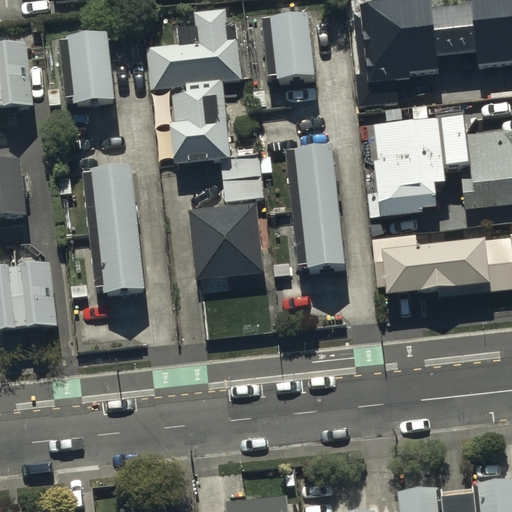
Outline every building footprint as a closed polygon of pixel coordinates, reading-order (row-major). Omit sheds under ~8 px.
[(431,0),(393,0),(359,4),(367,74),(355,75),(359,109),(400,104),(397,78),(437,74),(435,54),(475,50),(477,69),(511,65),(511,0),(471,0),(472,3),(432,7),(431,0)] [(200,44),(148,50),(153,90),(189,86),(226,82),(243,80),(239,39),(231,40),(227,10),(197,13),(200,44)] [(311,17),(264,22),(271,83),(318,78),(311,17)] [(113,34),(64,38),(69,97),(76,96),(77,105),(119,101),(113,34)] [(31,46),(0,48),(0,111),(37,108),(31,46)] [(226,82),(189,86),(190,93),(174,95),(177,122),(172,123),(177,166),(224,161),(235,160),(226,82)] [(369,194),(371,219),(426,214),(425,208),(439,207),(438,195),(440,195),(439,183),(449,182),(443,118),(427,120),(426,109),(410,111),(411,121),(378,124),(381,161),(377,161),(380,193),(369,194)] [(511,132),(471,137),(474,170),(466,171),(470,210),(511,205),(511,132)] [(338,147),(290,152),(302,274),(350,270),(338,147)] [(235,160),(224,161),(228,203),(266,200),(262,157),(235,160)] [(24,161),(0,163),(0,221),(28,219),(24,161)] [(135,168),(87,172),(99,295),(146,291),(135,168)] [(259,204),(192,210),(199,281),(266,274),(259,204)] [(374,240),(379,288),(388,287),(388,295),(439,290),(439,297),(511,290),(506,240),(488,242),(487,239),(419,246),(418,236),(374,240)] [(0,334),(61,327),(54,266),(0,271),(0,334)] [(511,511),(511,480),(479,484),(480,494),(481,511),(511,511)] [(443,489),(400,494),(402,511),(445,511),(444,498),(443,489)] [(481,511),(480,494),(444,498),(445,511),(481,511)] [(291,511),(290,496),(227,503),(228,511),(291,511)]
